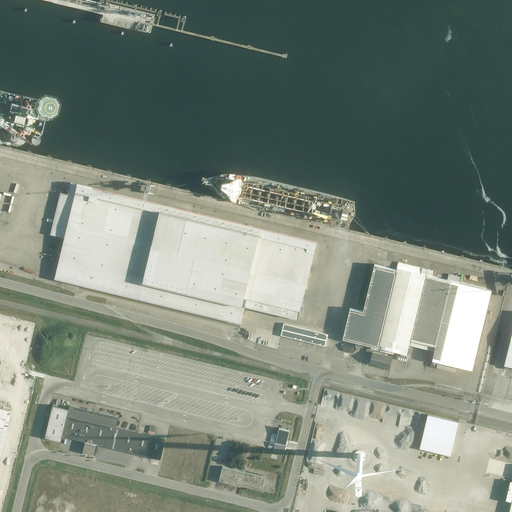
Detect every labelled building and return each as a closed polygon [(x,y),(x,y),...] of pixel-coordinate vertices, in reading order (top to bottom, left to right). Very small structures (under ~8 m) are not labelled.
[(14,183),(11,199),(25,202),(26,198),(31,199),(34,180),(31,179),(30,181),(24,180),(24,182),(19,181),(18,184),(14,183)] [(313,255),(317,242),(71,183),(68,194),(61,192),(51,234),(65,238),(55,276),(55,279),(64,281),(241,324),(242,320),(245,306),(298,319),(300,311),(312,260),(314,260),(315,256),(313,255)] [(432,360),(438,362),(437,364),(432,362),(431,366),(455,372),(456,366),(472,370),(491,290),(451,280),(451,281),(432,276),(434,271),(423,268),(398,262),(396,270),(396,269),(374,264),(363,311),(350,308),(343,338),(343,339),(358,342),(371,345),(371,348),(380,351),(393,354),(394,351),(407,354),(409,344),(434,351),(432,360)] [(325,346),(328,334),(283,323),(281,335),(325,346)] [(356,350),(356,348),(355,344),(353,343),(353,344),(349,343),(348,341),(341,345),(344,351),(351,352),(351,353),(353,353),(356,350)] [(374,350),(367,349),(365,357),(371,359),(370,362),(390,367),(392,357),(373,352),(374,350)] [(344,402),(354,403),(355,395),(341,394),(341,396),(343,397),(342,400),(344,400),(344,402)] [(98,445),(160,460),(165,439),(117,428),(119,418),(70,406),(69,409),(53,405),(45,437),(61,441),(62,436),(85,442),(83,452),(96,455),(98,445)] [(428,413),(420,446),(450,453),(457,420),(428,413)] [(274,449),(273,450),(274,450),(281,452),(284,453),(290,431),(286,430),(279,429),(279,428),(274,447),(269,445),(268,448),(274,449)] [(202,435),(198,453),(195,452),(194,459),(196,459),(193,475),(206,477),(214,437),(202,435)] [(366,455),(359,450),(355,455),(362,460),(366,455)] [(241,471),(223,466),(219,481),(237,485),(238,483),(262,489),(265,477),(240,471),(241,471)]
